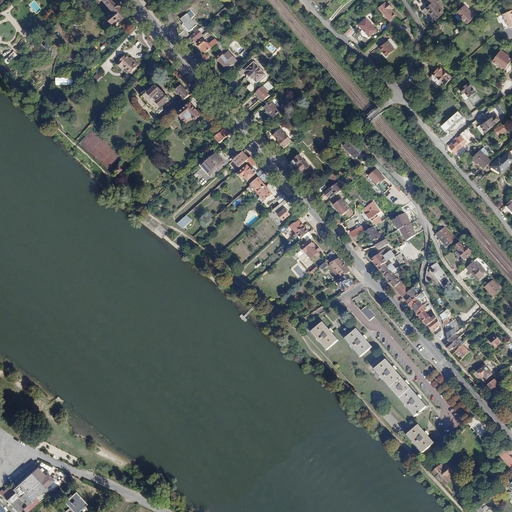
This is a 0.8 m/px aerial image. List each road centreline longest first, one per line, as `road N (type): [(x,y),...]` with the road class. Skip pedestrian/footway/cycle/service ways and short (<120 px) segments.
road 1 (track): [(463,511),(301,337),(241,281),(150,217),(0,64)]
road 2 (primary): [(158,29),(372,278)]
road 3 (residential): [(372,278),(343,296),(378,325),(454,425)]
road 4 (residential): [(0,433),(156,511)]
road 5 (residential): [(424,218),(367,138),(369,121),(400,94)]
road 6 (residential): [(511,335),(452,272),(424,218)]
road 7 (residential): [(435,352),(445,336),(422,277),(424,218)]
road 8 (residential): [(306,0),(398,92)]
